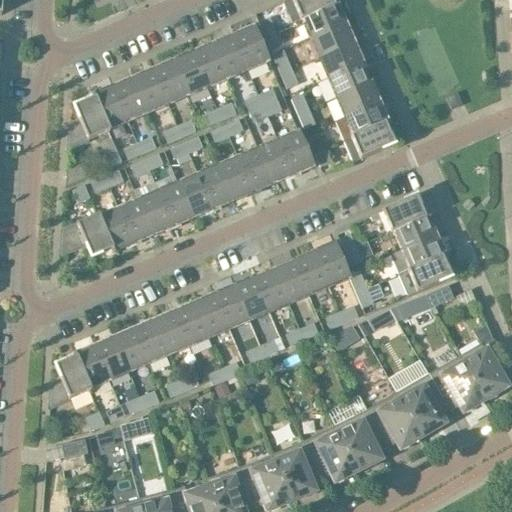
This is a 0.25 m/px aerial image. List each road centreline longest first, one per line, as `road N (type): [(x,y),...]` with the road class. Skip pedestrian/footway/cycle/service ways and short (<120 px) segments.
road 1 (residential): [(38,311),(511,115)]
road 2 (residential): [(38,311),(23,289),(40,75),(57,55)]
road 3 (residential): [(6,511),(21,332),(38,311)]
road 4 (residential): [(367,511),(511,433)]
road 5 (residential): [(57,55),(186,0)]
